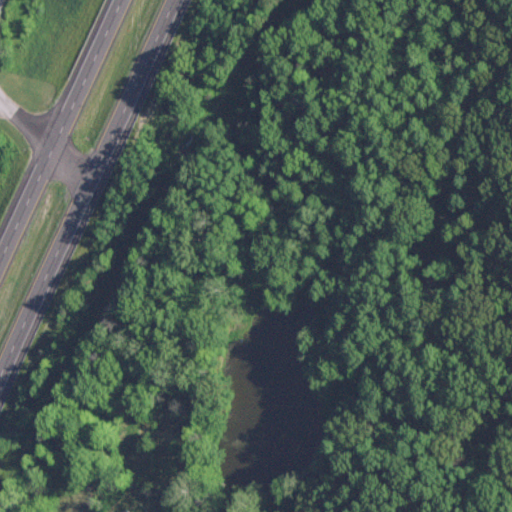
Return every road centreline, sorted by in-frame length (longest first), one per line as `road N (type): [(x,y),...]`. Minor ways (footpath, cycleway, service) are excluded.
road 1 (trunk): [(0,371),(174,0)]
road 2 (trunk): [(119,0),(0,252)]
road 3 (residential): [(89,182),(0,99)]
